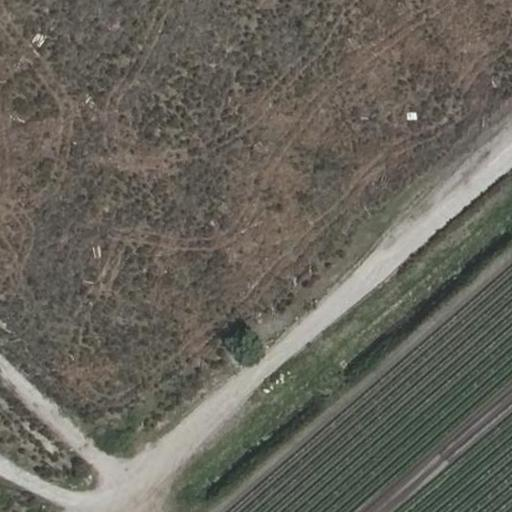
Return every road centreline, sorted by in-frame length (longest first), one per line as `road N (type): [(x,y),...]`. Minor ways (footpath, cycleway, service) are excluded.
road 1 (track): [(129,511),(154,476),(511,157)]
road 2 (track): [(131,474),(0,353)]
road 3 (track): [(0,461),(86,504),(136,501)]
